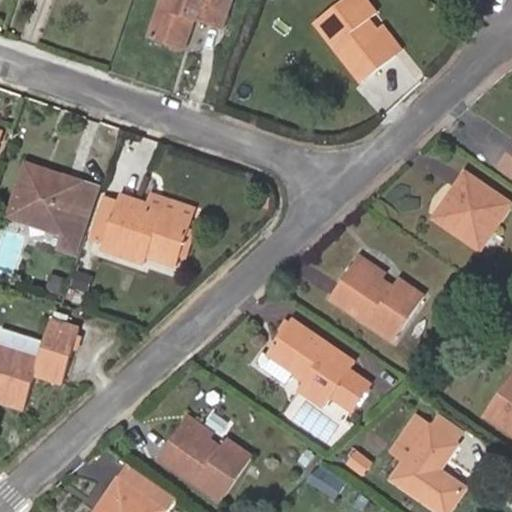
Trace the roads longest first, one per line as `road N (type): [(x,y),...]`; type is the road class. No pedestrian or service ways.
road 1 (residential): [(365,178),(0,503)]
road 2 (residential): [(0,52),(365,178)]
road 3 (residential): [(511,19),(365,178)]
